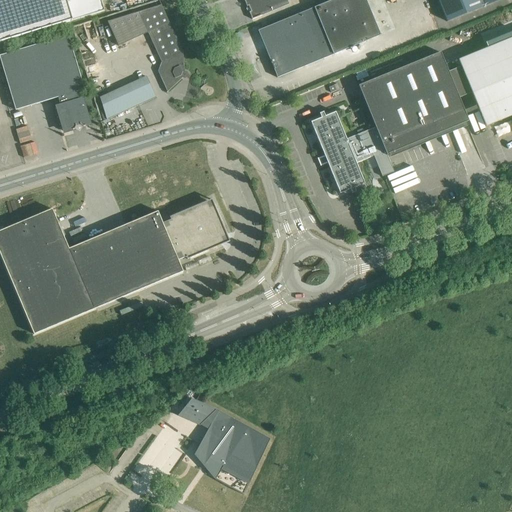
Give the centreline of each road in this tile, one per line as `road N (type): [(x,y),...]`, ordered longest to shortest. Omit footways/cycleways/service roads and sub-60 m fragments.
road 1 (tertiary): [(294,290),(0,408)]
road 2 (secondary): [(231,130),(194,129),(0,188)]
road 3 (secondary): [(341,266),(397,254),(511,206)]
road 4 (secondary): [(303,246),(268,156),(231,130)]
road 5 (unclassified): [(231,130),(232,76),(197,0)]
